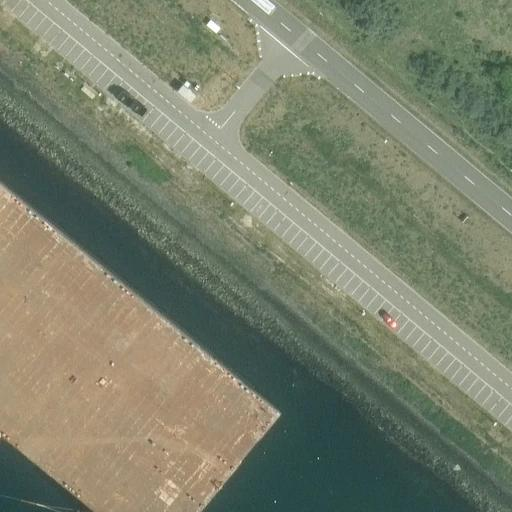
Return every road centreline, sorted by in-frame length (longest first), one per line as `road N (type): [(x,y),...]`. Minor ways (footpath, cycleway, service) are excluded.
road 1 (unknown): [(201,127),(511,382)]
road 2 (tertiary): [(511,218),(250,0)]
road 3 (unknown): [(49,0),(201,127)]
road 4 (unknown): [(201,127),(287,31)]
